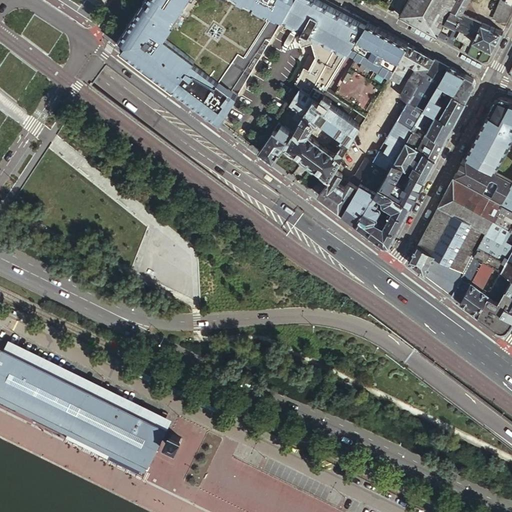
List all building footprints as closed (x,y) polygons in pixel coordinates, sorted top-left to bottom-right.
[(223,80),(195,59),(196,57),(167,35),(190,0),(242,0),(264,12),(265,9),(270,12),(282,15),(291,0),(144,0),(144,1),(132,19),(120,37),(122,48),(145,66),(216,121),(236,90),(223,80)] [(223,80),(239,53),(246,57),(270,12),(265,9),(264,12),(242,0),(190,0),(167,35),(196,57),(195,59),(223,80)] [(339,8),(325,0),(291,0),(282,15),(302,27),(303,30),(300,34),(303,35),(304,38),(301,39),(303,46),(309,44),(313,57),(307,69),(303,67),(294,84),(300,88),(314,97),(319,99),(327,86),(358,37),(368,22),(340,6),(339,8)] [(407,0),(399,16),(437,37),(445,22),(452,10),(457,0),(407,0)] [(457,0),(452,10),(461,14),(468,0),(457,0)] [(511,14),(511,3),(504,0),(499,0),(492,18),(507,24),(511,14)] [(461,14),(452,10),(445,22),(446,22),(450,24),(455,27),(456,27),(463,15),(461,14)] [(475,36),(482,23),(463,15),(456,27),(461,29),(475,36)] [(277,29),(280,23),(272,18),(269,24),(277,29)] [(408,43),(368,22),(358,37),(384,52),(383,54),(389,57),(387,63),(394,68),(408,43)] [(488,60),(503,32),(482,23),(475,36),(473,42),(468,53),(483,62),(488,60)] [(447,42),(452,45),(457,37),(461,29),(456,27),(455,27),(449,38),(447,42)] [(473,42),(475,36),(461,29),(457,37),(464,41),(460,49),(468,53),(473,42)] [(425,53),(408,43),(394,68),(403,73),(404,74),(410,63),(416,67),(425,53)] [(434,58),(425,53),(416,67),(411,75),(409,76),(399,95),(408,101),(434,58)] [(449,65),(434,58),(408,101),(375,158),(358,186),(342,213),(350,219),(356,224),(372,197),(374,194),(380,185),(394,160),(406,140),(416,123),(425,108),(449,65)] [(464,74),(449,65),(425,108),(436,113),(442,102),(436,99),(444,86),(449,89),(454,92),(464,74)] [(403,73),(394,68),(390,75),(399,80),(403,73)] [(473,79),(464,74),(454,92),(453,94),(466,101),(472,90),(474,87),(475,84),(473,79)] [(353,119),(348,115),(354,107),(327,86),(319,99),(314,97),(300,121),(298,124),(285,147),(293,152),(293,151),(301,158),(304,161),(304,160),(311,164),(310,165),(313,168),(314,167),(322,173),(322,174),(329,180),(335,169),(349,146),(353,140),(352,140),(366,116),(359,111),(353,119)] [(314,97),(300,88),(290,105),(297,110),(293,117),(300,121),(314,97)] [(461,111),(466,101),(453,94),(448,91),(447,94),(451,96),(441,113),(438,112),(437,114),(454,123),(461,111)] [(486,115),(465,155),(496,172),(511,140),(511,99),(505,97),(493,102),(486,115)] [(436,113),(425,108),(416,123),(445,141),(451,130),(454,123),(437,114),(436,113)] [(271,128),(258,150),(269,158),(275,162),(285,147),(298,124),(294,121),(292,121),(289,125),(289,127),(288,129),(284,126),(278,133),(271,128)] [(445,141),(416,123),(406,140),(436,159),(441,149),(445,141)] [(430,168),(436,159),(406,140),(394,160),(424,180),(430,168)] [(511,180),(496,172),(465,155),(454,176),(502,203),(511,184),(511,180)] [(352,175),(348,181),(358,186),(375,158),(366,157),(355,174),(352,175)] [(380,185),(411,204),(415,197),(424,180),(394,160),(380,185)] [(329,180),(318,195),(326,202),(338,183),(343,174),(335,169),(329,180)] [(478,247),(502,203),(454,176),(410,259),(412,265),(452,295),(474,254),(478,247)] [(341,185),(338,183),(326,202),(333,206),(342,213),(358,186),(348,181),(344,187),(341,185)] [(511,184),(502,203),(478,247),(488,252),(484,259),(495,266),(502,270),(511,250),(511,184)] [(372,197),(356,224),(363,229),(376,239),(385,245),(390,244),(396,234),(404,218),(411,204),(380,185),(374,194),(381,198),(382,198),(383,204),(393,209),(389,216),(384,214),(381,219),(378,218),(378,215),(382,208),(381,206),(379,205),(380,203),(379,201),(372,197)] [(478,247),(474,254),(484,259),(488,252),(478,247)] [(511,275),(511,250),(502,270),(511,275)] [(474,254),(452,295),(461,301),(484,259),(474,254)] [(461,301),(478,314),(489,294),(482,289),(495,266),(484,259),(461,301)] [(509,327),(511,322),(511,275),(502,270),(489,294),(478,314),(496,328),(499,329),(503,331),(506,330),(509,327)] [(170,421),(8,342),(4,350),(166,429),(170,421)] [(0,391),(148,464),(164,432),(166,429),(4,350),(0,357),(0,391)] [(0,391),(0,399),(64,431),(138,467),(145,471),(148,464),(0,391)] [(64,431),(63,434),(136,471),(138,467),(64,431)] [(168,435),(164,444),(165,447),(166,447),(167,446),(173,449),(172,450),(174,451),(176,450),(181,441),(180,438),(178,437),(178,438),(172,435),(172,434),(171,434),(170,434),(168,435)]
